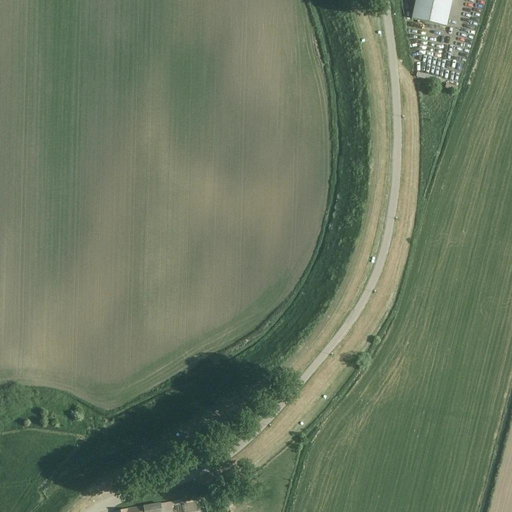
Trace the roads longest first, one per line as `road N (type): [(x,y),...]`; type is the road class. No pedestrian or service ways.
road 1 (unclassified): [(94,511),(223,458),(275,411),(354,316),(382,255),(396,175),(384,0)]
road 2 (track): [(63,481),(293,390)]
road 3 (track): [(471,511),(511,348)]
